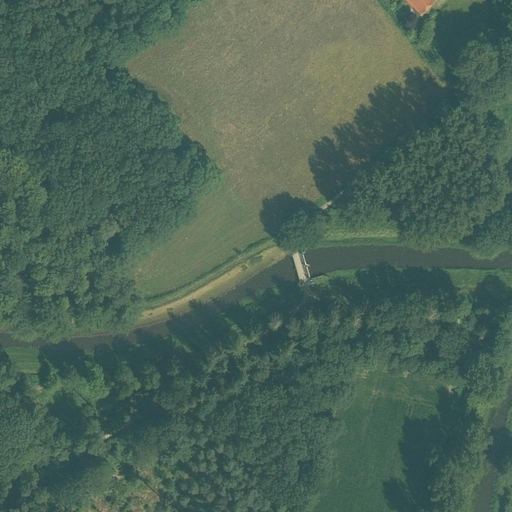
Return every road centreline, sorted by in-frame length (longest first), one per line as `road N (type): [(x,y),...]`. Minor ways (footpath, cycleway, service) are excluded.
road 1 (track): [(296,249),(307,290),(302,304),(0,498)]
road 2 (track): [(0,150),(137,305),(178,295),(236,260),(295,238)]
road 3 (track): [(296,249),(302,223),(457,92),(511,28)]
road 4 (track): [(307,290),(511,289)]
